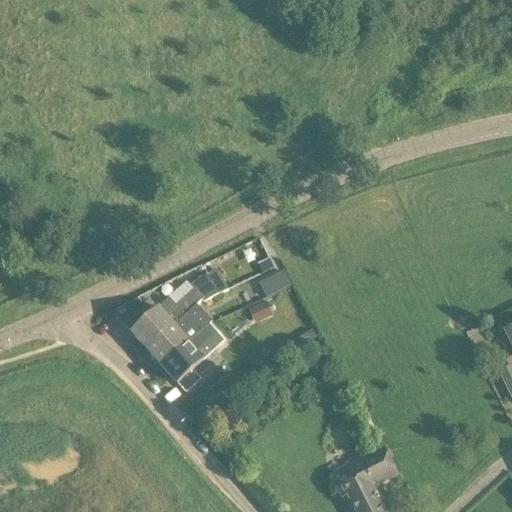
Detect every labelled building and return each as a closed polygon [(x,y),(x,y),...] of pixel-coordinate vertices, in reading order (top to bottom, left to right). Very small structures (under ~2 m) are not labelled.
[(130,335),(144,350),(171,325),(172,326),(194,309),(200,304),(201,305),(225,290),(214,271),(190,286),(194,293),(176,308),(169,301),(151,317),(142,306),(122,324),(130,334),(130,335)] [(257,324),(274,317),(268,302),(251,309),(257,324)] [(144,350),(160,367),(188,341),(189,342),(208,325),(194,309),(172,326),(171,325),(144,350)] [(511,328),(502,333),(511,352),(511,358),(504,363),(507,369),(498,373),(511,401),(511,328)] [(296,353),(316,340),(311,332),(290,345),(296,353)] [(196,350),(189,342),(188,341),(160,367),(176,386),(177,385),(185,394),(200,381),(192,372),(205,361),(204,359),(223,342),(216,333),(196,350)] [(338,403),(349,397),(343,386),(332,392),(338,403)] [(381,511),(370,490),(397,476),(384,450),(332,477),(342,498),(348,495),(356,511),(381,511)]
